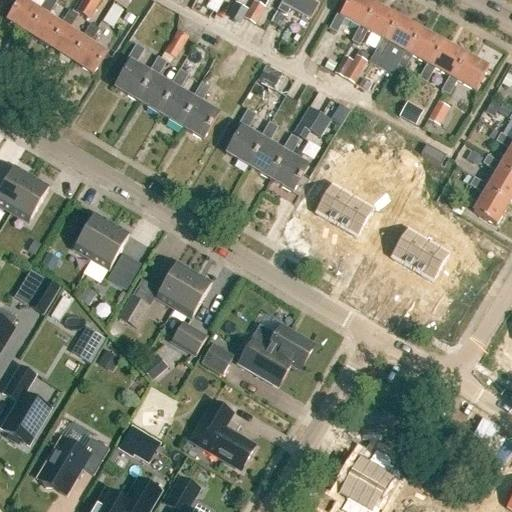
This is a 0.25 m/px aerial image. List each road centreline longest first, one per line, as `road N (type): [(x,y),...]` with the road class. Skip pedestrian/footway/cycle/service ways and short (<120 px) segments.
road 1 (residential): [(373,329),(0,113)]
road 2 (residential): [(270,511),(373,329)]
